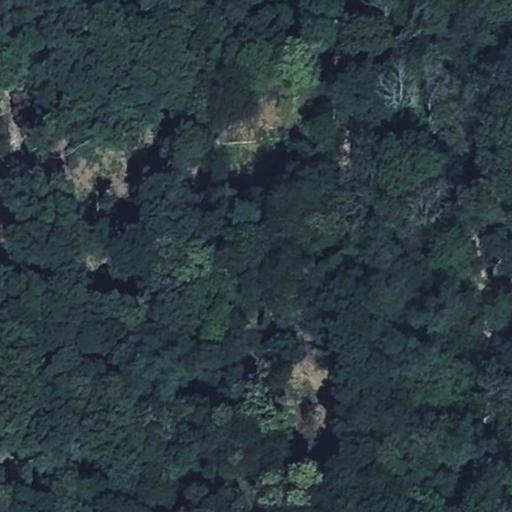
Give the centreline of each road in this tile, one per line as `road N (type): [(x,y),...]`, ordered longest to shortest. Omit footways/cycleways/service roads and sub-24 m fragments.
road 1 (track): [(422,511),(354,175)]
road 2 (track): [(511,290),(448,48),(446,0)]
